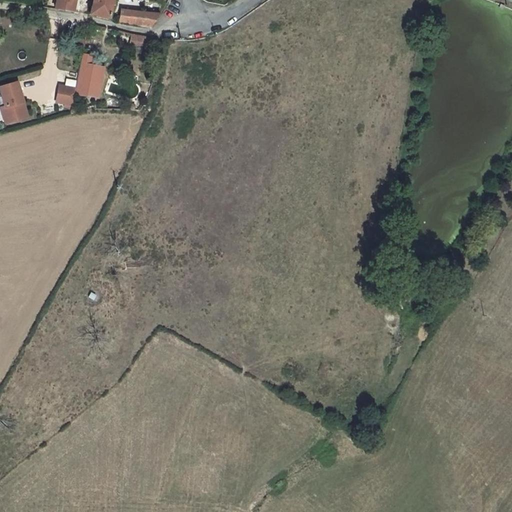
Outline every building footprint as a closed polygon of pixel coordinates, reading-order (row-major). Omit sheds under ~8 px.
[(57,0),(55,9),(73,11),(75,0),(57,0)] [(92,0),(89,15),(109,19),(112,0),(92,0)] [(121,10),(119,21),(151,27),(160,14),(121,10)] [(145,36),(132,34),(130,41),(135,42),(135,44),(143,46),(144,42),(150,43),(151,38),(145,36)] [(24,111),(15,83),(0,87),(0,94),(4,107),(0,108),(5,124),(18,119),(16,114),(24,111)] [(71,104),(75,89),(59,86),(56,101),(71,104)] [(18,119),(26,117),(24,111),(16,114),(18,119)]
